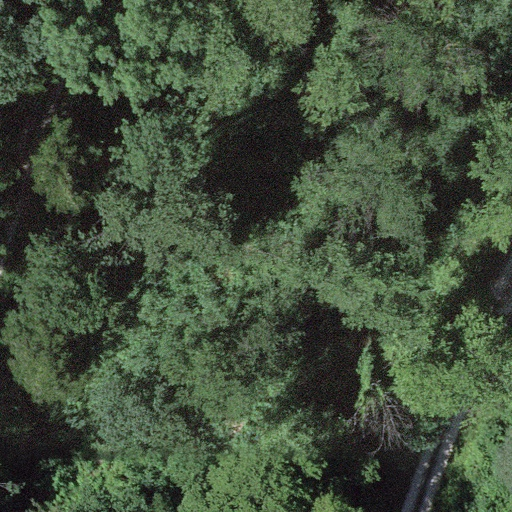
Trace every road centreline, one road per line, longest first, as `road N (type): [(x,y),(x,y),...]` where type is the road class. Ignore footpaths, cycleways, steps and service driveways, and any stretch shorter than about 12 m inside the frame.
road 1 (track): [(0,233),(99,0)]
road 2 (track): [(419,511),(511,298)]
